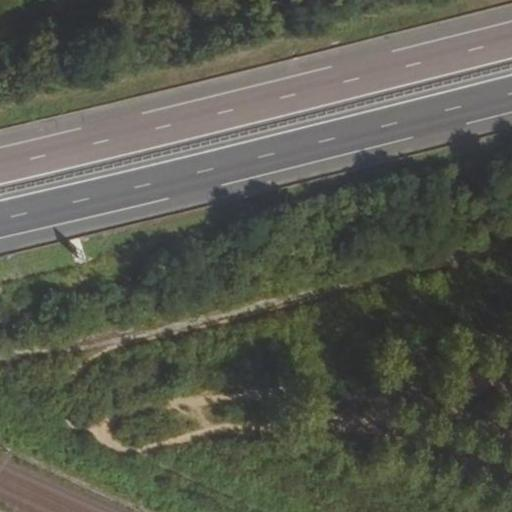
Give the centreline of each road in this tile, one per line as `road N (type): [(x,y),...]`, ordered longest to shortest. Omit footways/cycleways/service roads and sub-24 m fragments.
road 1 (motorway): [(0,222),(511,95)]
road 2 (motorway): [(511,38),(0,165)]
road 3 (track): [(132,0),(0,29)]
